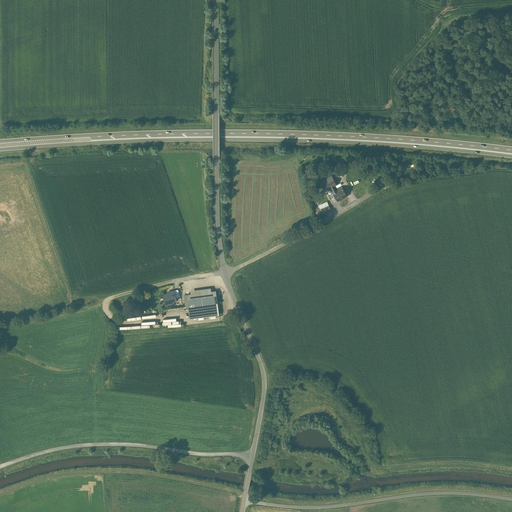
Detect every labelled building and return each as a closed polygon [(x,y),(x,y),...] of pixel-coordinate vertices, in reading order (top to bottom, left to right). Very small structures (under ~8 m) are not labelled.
[(332,176),(320,182),(322,186),(325,184),(334,179),(332,176)] [(334,179),(325,184),(327,189),(331,188),(334,185),(336,184),(334,179)] [(337,190),(334,185),(331,188),(333,192),(333,193),(337,201),(347,195),(343,187),(337,190)] [(174,290),(167,292),(167,293),(162,294),(165,304),(174,302),(174,301),(177,300),(174,290)] [(216,290),(187,294),(188,306),(217,302),(216,290)] [(217,302),(188,306),(190,319),(219,315),(217,302)]
